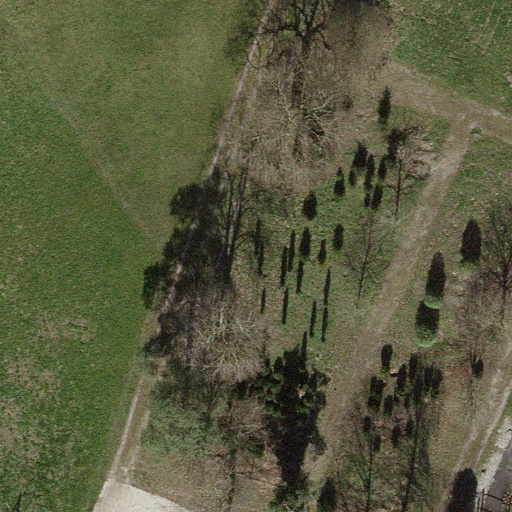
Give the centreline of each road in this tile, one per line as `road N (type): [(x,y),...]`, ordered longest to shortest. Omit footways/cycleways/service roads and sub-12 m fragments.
road 1 (track): [(115,511),(254,86),(290,0)]
road 2 (track): [(320,69),(511,137)]
